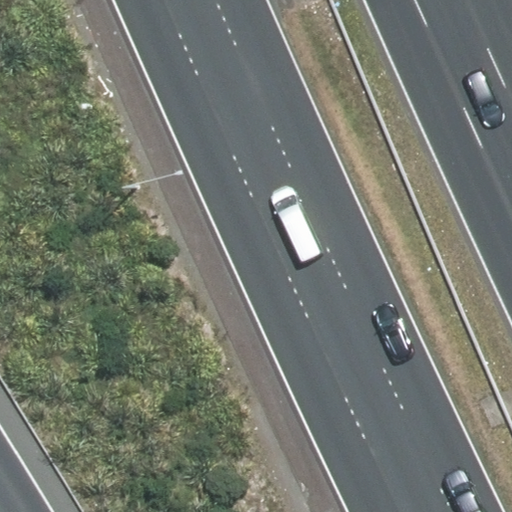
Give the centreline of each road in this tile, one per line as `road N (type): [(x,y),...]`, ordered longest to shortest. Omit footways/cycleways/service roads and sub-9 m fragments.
road 1 (motorway): [(453,511),(217,0)]
road 2 (motorway): [(421,0),(511,197)]
